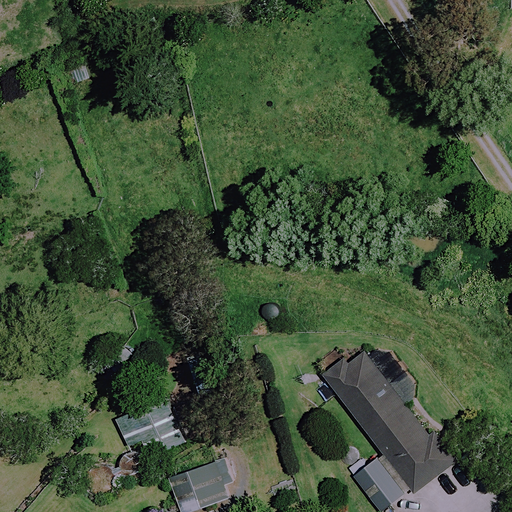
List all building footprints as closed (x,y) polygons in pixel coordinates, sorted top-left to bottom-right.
[(88,66),(68,73),(71,84),(92,78),(88,66)] [(135,353),(126,344),(109,362),(119,371),(135,353)] [(412,405),(421,398),(406,379),(397,385),(366,345),(346,360),(325,376),(386,454),(414,490),(417,495),(458,463),(412,405)] [(224,390),(216,350),(194,355),(203,395),(224,390)] [(188,441),(169,398),(119,420),(131,446),(145,440),(152,456),(188,441)] [(407,494),(378,459),(356,477),(385,511),(407,494)] [(232,477),(226,460),(166,481),(176,511),(191,511),(231,498),(224,480),(232,477)]
